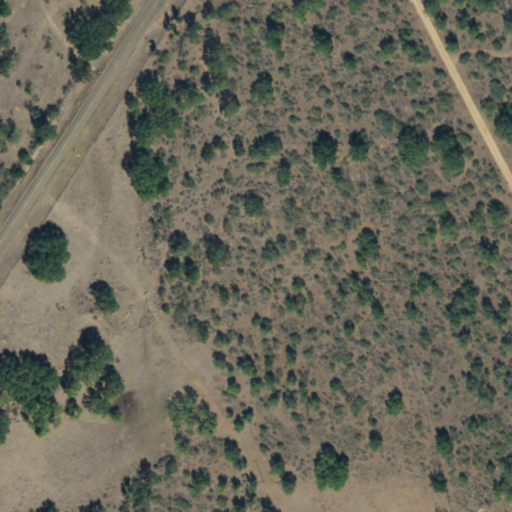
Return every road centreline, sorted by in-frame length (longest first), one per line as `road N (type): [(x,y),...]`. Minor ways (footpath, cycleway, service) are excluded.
road 1 (secondary): [(0,244),(158,0)]
road 2 (residential): [(410,0),(511,186)]
